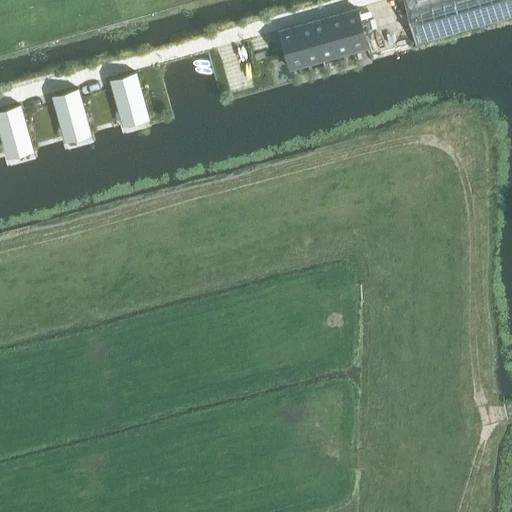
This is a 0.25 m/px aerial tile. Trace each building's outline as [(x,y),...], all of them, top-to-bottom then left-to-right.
[(511,0),(403,0),(416,44),(511,16),(511,0)] [(278,29),(290,69),(370,46),(358,6),(278,29)] [(136,71),(110,79),(120,114),(146,106),(136,71)] [(79,87),(52,95),(62,130),(89,122),(79,87)] [(21,104),(0,109),(0,129),(4,146),(31,139),(21,104)]
